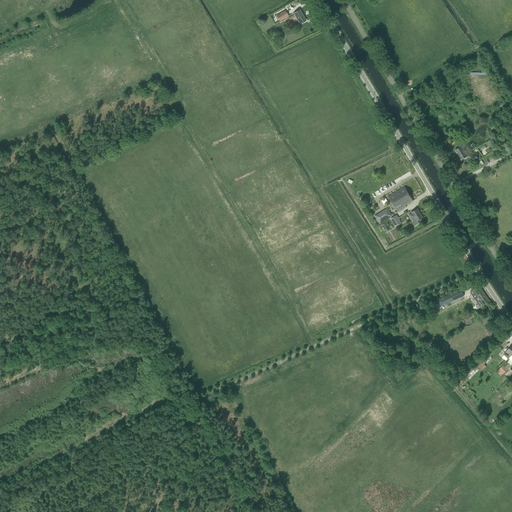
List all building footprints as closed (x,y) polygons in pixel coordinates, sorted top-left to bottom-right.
[(289,20),(287,22),(290,27),(294,25),(291,21),(296,18),(300,24),(306,20),(300,10),(293,13),(294,15),(288,18),(289,20)] [(277,16),(280,21),(288,16),(285,11),(277,16)] [(487,142),(493,151),(497,149),(491,139),(487,142)] [(455,150),(461,160),(468,156),(464,150),(466,148),(464,145),(455,150)] [(389,197),(398,212),(406,207),(405,205),(413,201),(405,187),(389,197)] [(385,209),(374,216),(379,224),(390,217),(385,209)] [(412,222),(415,226),(419,224),(418,221),(423,218),(418,209),(411,212),(412,213),(409,215),(412,220),(413,220),(413,221),(412,222)] [(397,216),(391,219),(395,227),(401,224),(397,216)] [(478,297),(483,305),(489,302),(479,287),(473,291),(477,297),(478,297)] [(429,304),(432,310),(464,296),(461,290),(429,304)] [(425,342),(430,349),(435,345),(430,339),(425,342)] [(503,355),(508,359),(511,354),(511,345),(503,355)] [(497,371),(501,376),(507,370),(503,366),(497,371)]
